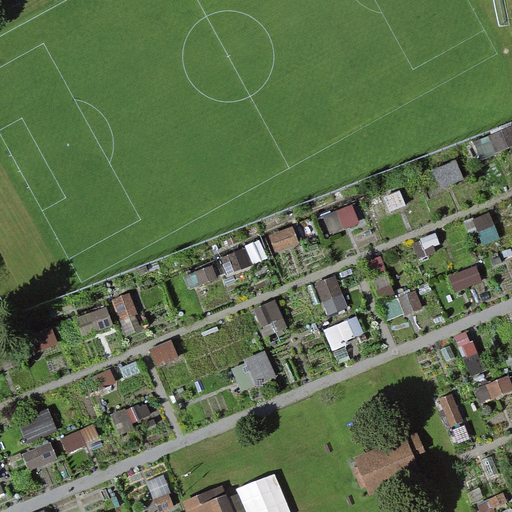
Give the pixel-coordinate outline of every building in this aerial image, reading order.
[(333,236),(362,224),(354,205),(325,216),(333,236)] [(329,316),(351,307),(339,276),(317,284),(329,316)] [(279,302),(260,308),(269,336),(287,330),(279,302)] [(328,330),(335,347),(365,335),(359,318),(328,330)] [(247,361),(257,387),(280,378),(269,352),(247,361)] [(243,391),(254,387),(247,365),(236,368),(243,391)] [(511,380),(478,390),(482,402),(511,392),(511,380)] [(28,441),(59,428),(52,410),(21,423),(28,441)] [(69,453),(103,437),(97,424),(63,439),(69,453)] [(407,436),(354,458),(370,498),(424,475),(407,436)] [(54,445),(27,454),(32,467),(59,459),(54,445)] [(232,511),(223,486),(184,502),(188,511),(232,511)]
